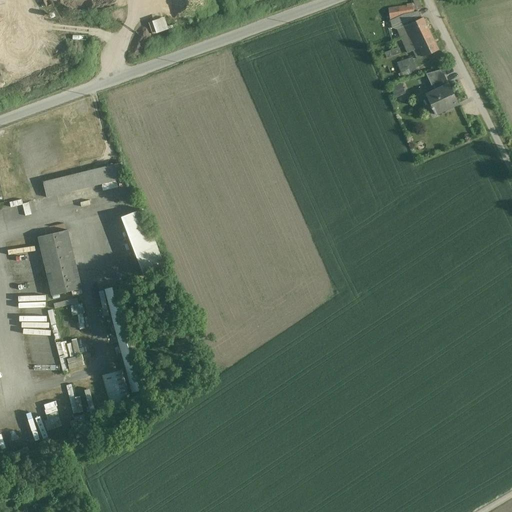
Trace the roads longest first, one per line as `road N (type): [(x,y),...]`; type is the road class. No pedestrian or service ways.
road 1 (unclassified): [(337,0),(0,123)]
road 2 (unclassified): [(511,177),(427,0)]
